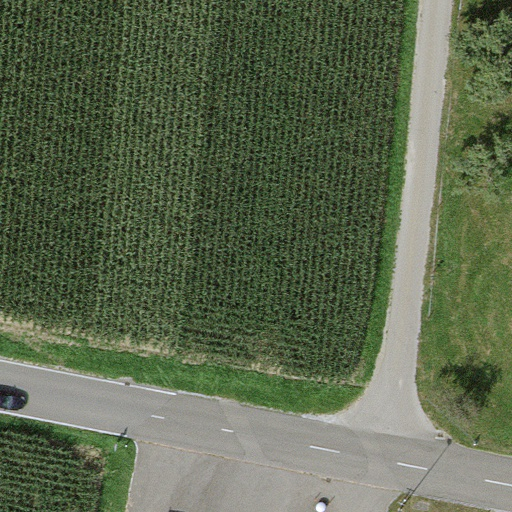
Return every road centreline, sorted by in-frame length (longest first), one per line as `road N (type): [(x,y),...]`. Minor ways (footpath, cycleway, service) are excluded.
road 1 (tertiary): [(0,385),(511,483)]
road 2 (track): [(433,0),(383,458)]
